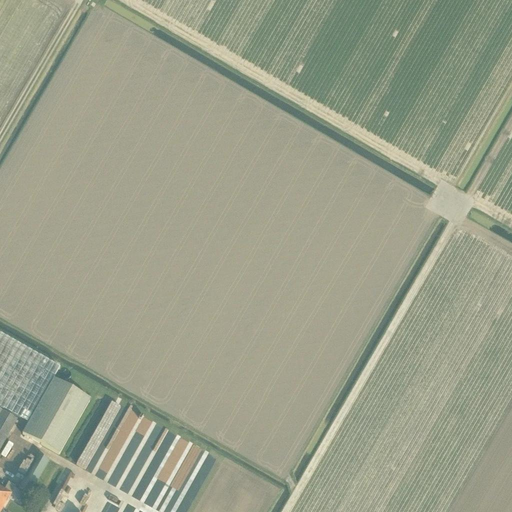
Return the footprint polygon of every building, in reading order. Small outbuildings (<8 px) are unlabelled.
[(0,334),(0,407),(29,424),(53,382),(61,369),(0,334)] [(60,455),(90,402),(53,382),(29,424),(23,435),(60,455)] [(0,451),(18,420),(0,409),(0,451)] [(30,495),(49,461),(38,455),(19,489),(30,495)] [(0,511),(12,493),(16,487),(9,483),(5,489),(0,486),(0,511)] [(29,497),(22,492),(18,499),(25,504),(29,497)]
